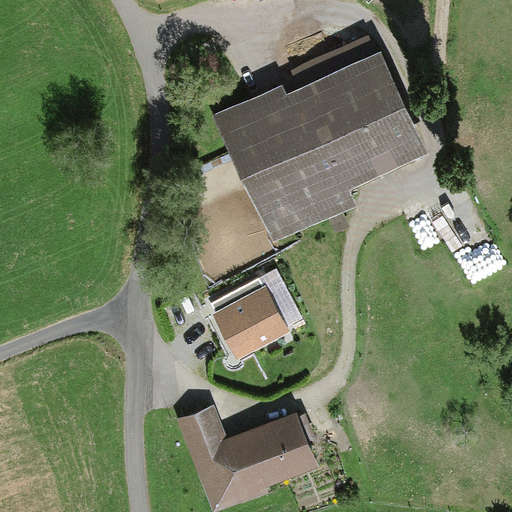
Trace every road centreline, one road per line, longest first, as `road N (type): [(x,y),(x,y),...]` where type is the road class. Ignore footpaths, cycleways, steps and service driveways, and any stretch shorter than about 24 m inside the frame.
road 1 (residential): [(142,511),(134,294),(160,154),(152,71),(122,0)]
road 2 (track): [(138,29),(220,8),(336,22),(382,38),(423,104),(434,106),(444,0)]
